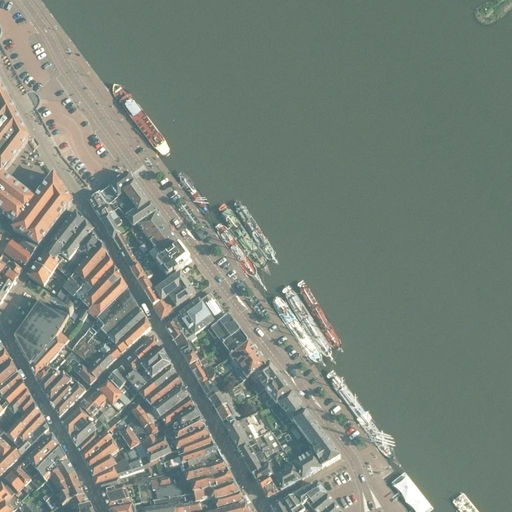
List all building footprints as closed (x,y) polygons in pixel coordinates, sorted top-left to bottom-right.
[(0,232),(3,235),(3,234),(13,242),(12,243),(14,244),(20,236),(38,248),(72,204),(54,177),(35,201),(2,177),(23,149),(29,141),(1,87),(0,88),(0,212),(12,222),(11,222),(16,226),(14,228),(13,229),(4,223),(5,222),(0,218),(0,232)] [(97,143),(88,146),(90,152),(99,149),(97,143)] [(127,175),(109,187),(99,193),(108,206),(106,207),(112,215),(108,217),(112,222),(118,219),(109,207),(117,201),(118,200),(125,196),(124,194),(135,185),(134,184),(127,175)] [(149,203),(135,185),(124,194),(125,196),(118,200),(117,201),(109,207),(118,219),(118,220),(125,215),(127,218),(137,212),(137,213),(147,206),(146,205),(149,203)] [(99,193),(89,200),(88,201),(96,213),(106,207),(108,206),(99,193)] [(118,219),(112,222),(116,229),(122,225),(123,226),(128,223),(133,230),(137,227),(157,215),(150,205),(149,203),(146,205),(147,206),(137,213),(137,212),(127,218),(125,215),(118,220),(118,219)] [(106,207),(96,213),(101,222),(108,217),(112,215),(106,207)] [(85,223),(76,213),(53,241),(63,250),(85,223)] [(137,227),(133,230),(130,231),(141,245),(144,242),(146,245),(149,243),(150,244),(169,231),(157,215),(137,227)] [(108,217),(101,222),(112,239),(120,235),(119,235),(117,231),(116,229),(112,222),(108,217)] [(85,223),(63,250),(58,258),(67,265),(93,232),(85,223)] [(207,235),(203,229),(196,234),(200,240),(207,235)] [(144,242),(141,245),(142,247),(139,250),(138,249),(136,249),(134,249),(133,249),(132,249),(130,250),(129,250),(132,254),(134,253),(137,253),(140,255),(141,257),(142,260),(141,263),(142,266),(139,267),(143,273),(181,246),(169,231),(150,244),(149,243),(146,245),(144,242)] [(93,232),(67,265),(66,266),(61,273),(70,281),(70,280),(101,245),(93,232)] [(33,257),(38,248),(20,236),(14,244),(33,257)] [(128,248),(122,240),(115,244),(120,253),(128,248)] [(63,250),(53,241),(44,255),(58,266),(57,269),(61,273),(66,266),(67,265),(58,258),(63,250)] [(14,244),(12,243),(5,254),(25,268),(33,257),(14,244)] [(101,245),(70,280),(81,291),(109,260),(101,245)] [(181,246),(143,273),(146,279),(150,276),(152,276),(153,277),(153,279),(152,281),(149,283),(153,290),(192,261),(181,246)] [(128,248),(120,253),(131,272),(139,267),(142,266),(141,263),(142,260),(141,257),(140,255),(137,253),(134,253),(132,254),(129,250),(128,248)] [(58,266),(44,255),(37,266),(36,266),(52,276),(57,269),(58,266)] [(0,258),(0,276),(2,274),(9,266),(11,263),(7,261),(5,263),(0,258)] [(70,281),(63,289),(57,297),(63,300),(66,296),(67,296),(65,300),(67,301),(66,302),(76,310),(81,304),(83,302),(84,301),(115,271),(109,260),(81,291),(70,280),(70,281)] [(23,271),(11,263),(9,266),(13,268),(11,271),(19,277),(23,271)] [(13,268),(9,266),(2,274),(7,278),(6,280),(13,285),(19,277),(11,271),(13,268)] [(36,266),(29,277),(44,288),(50,279),(52,276),(36,266)] [(139,267),(131,272),(140,285),(153,277),(152,276),(150,276),(146,279),(143,273),(139,267)] [(83,302),(81,304),(90,312),(88,314),(85,312),(79,321),(83,324),(85,322),(90,316),(122,282),(115,271),(84,301),(83,302)] [(153,290),(151,291),(160,304),(160,305),(167,301),(174,311),(195,296),(180,275),(155,292),(153,290)] [(153,277),(140,285),(145,294),(151,291),(153,290),(149,283),(152,281),(153,279),(153,277)] [(6,280),(4,282),(0,287),(0,305),(1,305),(13,285),(6,280)] [(90,316),(85,322),(90,325),(87,329),(90,332),(128,291),(122,282),(90,316)] [(72,352),(76,355),(79,358),(82,360),(84,362),(85,362),(87,364),(92,369),(91,369),(91,370),(92,369),(100,377),(104,373),(97,365),(106,357),(101,351),(108,344),(107,343),(140,312),(128,291),(90,332),(76,348),(72,352)] [(160,304),(151,291),(145,294),(153,308),(160,304)] [(225,315),(211,294),(181,315),(172,321),(175,325),(174,326),(181,338),(187,347),(188,346),(191,343),(208,332),(225,319),(229,317),(226,319),(223,316),(225,315)] [(160,305),(160,304),(153,308),(161,321),(175,312),(174,311),(167,301),(160,305)] [(50,308),(41,303),(40,303),(39,304),(15,339),(15,340),(22,353),(54,311),(50,308)] [(54,311),(22,353),(29,366),(30,368),(31,368),(55,339),(66,325),(70,320),(75,312),(65,306),(60,314),(54,311)] [(145,321),(140,312),(107,343),(108,344),(101,351),(106,357),(107,356),(111,352),(115,348),(145,321)] [(225,319),(208,332),(212,337),(217,338),(221,344),(217,347),(219,349),(223,346),(230,340),(239,351),(249,343),(234,323),(234,321),(234,319),(232,318),(230,318),(229,317),(225,319)] [(151,330),(145,321),(115,348),(111,352),(107,356),(114,363),(122,356),(151,330)] [(172,321),(165,327),(175,342),(181,338),(174,326),(175,325),(172,321)] [(73,340),(77,336),(72,330),(67,333),(73,340)] [(119,370),(117,373),(125,383),(161,351),(154,338),(133,357),(141,366),(126,379),(119,370)] [(187,347),(181,338),(175,342),(181,353),(188,349),(187,347)] [(31,368),(30,369),(36,379),(58,355),(64,347),(55,339),(31,368)] [(231,356),(239,351),(230,340),(223,346),(231,356)] [(188,349),(181,353),(185,359),(191,355),(193,354),(194,357),(198,354),(191,343),(188,346),(187,347),(188,349)] [(249,343),(239,351),(231,356),(230,357),(233,361),(231,362),(237,370),(239,369),(257,354),(257,351),(255,348),(253,348),(249,343)] [(58,355),(36,379),(40,387),(62,363),(64,361),(66,358),(69,355),(72,352),(69,350),(64,347),(58,355)] [(0,370),(11,362),(4,350),(0,354),(0,370)] [(162,351),(161,351),(125,383),(138,397),(139,396),(149,387),(143,381),(149,376),(147,374),(166,358),(162,351)] [(198,363),(194,357),(193,354),(191,355),(185,359),(190,368),(198,363)] [(257,354),(239,369),(247,380),(254,375),(266,366),(269,363),(266,366),(262,361),(263,358),(260,355),(258,355),(257,354)] [(107,356),(106,357),(97,365),(104,373),(114,363),(107,356)] [(141,366),(133,357),(119,370),(126,379),(141,366)] [(167,360),(166,358),(147,374),(149,376),(143,381),(149,387),(171,368),(167,360)] [(0,388),(3,385),(17,374),(11,362),(0,370),(0,388)] [(62,363),(40,387),(45,395),(63,376),(57,370),(61,366),(63,369),(64,368),(65,369),(67,367),(62,363)] [(198,363),(190,368),(202,388),(211,384),(212,383),(213,382),(214,381),(214,379),(214,378),(215,377),(214,375),(213,373),(211,372),(207,371),(206,372),(204,373),(198,363)] [(266,366),(254,375),(259,382),(257,384),(251,387),(257,396),(265,390),(280,378),(269,363),(266,366)] [(88,373),(88,372),(83,367),(76,374),(90,388),(96,381),(88,373)] [(149,387),(139,396),(141,398),(130,407),(133,412),(139,407),(144,402),(177,377),(171,368),(149,387)] [(91,370),(91,369),(88,372),(88,373),(96,381),(100,377),(92,369),(91,370)] [(117,373),(109,380),(131,403),(138,397),(125,383),(117,373)] [(22,382),(17,374),(3,385),(10,392),(22,382)] [(63,376),(45,395),(51,404),(68,385),(72,381),(64,374),(63,376)] [(139,407),(133,412),(132,413),(135,419),(138,422),(183,388),(177,377),(144,402),(149,407),(143,412),(139,407)] [(292,393),(280,378),(265,390),(270,398),(269,399),(275,406),(277,405),(292,393)] [(109,380),(97,392),(108,403),(111,406),(107,411),(103,415),(97,421),(103,427),(116,415),(131,403),(109,380)] [(22,382),(10,392),(7,395),(14,402),(26,390),(22,382)] [(225,394),(218,383),(213,387),(218,394),(221,392),(222,393),(223,395),(225,394)] [(213,387),(211,384),(202,388),(209,401),(210,401),(222,393),(221,392),(218,394),(213,387)] [(0,402),(1,402),(1,403),(3,402),(1,400),(7,395),(10,392),(3,385),(0,388),(0,402)] [(68,385),(51,404),(55,411),(74,391),(74,390),(68,385)] [(74,391),(55,411),(60,420),(81,398),(86,392),(78,385),(74,390),(74,391)] [(183,388),(138,422),(141,426),(144,430),(189,399),(183,388)] [(26,390),(14,402),(3,413),(12,424),(14,427),(19,422),(24,417),(34,406),(30,398),(26,390)] [(97,392),(88,401),(100,412),(103,415),(107,411),(111,406),(108,403),(97,392)] [(223,395),(222,393),(210,401),(217,412),(229,406),(227,403),(224,405),(220,397),(223,395)] [(225,394),(223,395),(220,397),(224,405),(227,403),(229,406),(226,408),(228,411),(236,407),(235,405),(228,393),(225,395),(225,394)] [(277,405),(275,406),(270,408),(285,429),(293,423),(306,413),(297,401),(292,393),(277,405)] [(14,402),(7,395),(1,400),(3,402),(1,403),(1,402),(0,402),(0,415),(3,413),(14,402)] [(123,420),(121,422),(115,428),(118,432),(118,431),(120,434),(119,434),(124,441),(124,442),(127,446),(130,450),(137,446),(141,444),(144,450),(144,451),(158,444),(153,436),(162,431),(171,425),(195,410),(189,399),(144,430),(141,426),(132,433),(127,425),(123,420)] [(100,412),(88,401),(81,409),(88,416),(92,419),(92,420),(95,423),(97,421),(103,415),(100,412)] [(19,422),(14,427),(6,435),(1,429),(0,429),(0,437),(3,435),(5,438),(13,445),(14,445),(18,448),(14,452),(15,451),(19,448),(16,444),(14,442),(40,415),(34,406),(24,417),(19,422)] [(229,406),(217,412),(216,412),(225,428),(235,424),(236,423),(233,418),(236,417),(234,414),(231,415),(228,411),(226,408),(229,406)] [(236,407),(228,411),(231,415),(234,414),(236,417),(233,418),(236,423),(237,423),(238,424),(244,421),(236,407)] [(91,421),(87,417),(80,410),(63,426),(71,438),(80,430),(88,440),(103,427),(97,421),(95,423),(92,420),(91,421)] [(200,420),(195,410),(171,425),(162,431),(166,439),(165,440),(167,439),(173,436),(200,420)] [(0,415),(0,429),(1,429),(6,435),(14,427),(12,424),(3,413),(0,415)] [(306,413),(293,423),(311,447),(309,449),(322,469),(341,459),(306,413)] [(237,423),(236,423),(235,424),(225,428),(238,450),(248,445),(264,436),(271,433),(260,414),(244,421),(238,424),(237,423)] [(44,422),(40,415),(14,442),(16,444),(19,448),(23,444),(26,441),(44,422)] [(116,415),(103,427),(108,433),(115,428),(121,422),(116,415)] [(132,433),(141,426),(138,422),(135,419),(127,425),(132,433)] [(165,440),(158,444),(144,451),(147,457),(169,447),(174,446),(205,430),(200,420),(173,436),(167,439),(165,440)] [(49,430),(44,422),(26,441),(31,447),(49,430)] [(103,427),(88,440),(77,449),(81,456),(101,440),(108,433),(103,427)] [(101,440),(81,456),(86,464),(113,443),(108,437),(110,435),(111,436),(113,435),(118,432),(115,428),(108,433),(101,440)] [(80,430),(71,438),(77,449),(88,440),(80,430)] [(123,464),(117,467),(113,469),(93,478),(96,486),(119,479),(120,479),(147,470),(159,463),(160,463),(160,462),(162,461),(161,459),(163,458),(210,439),(205,430),(174,446),(169,447),(147,457),(150,463),(143,467),(141,460),(129,465),(127,462),(123,464)] [(298,445),(289,433),(282,436),(280,431),(273,433),(284,453),(290,463),(301,481),(303,480),(304,480),(322,469),(309,449),(304,441),(302,442),(298,445)] [(271,433),(264,436),(276,457),(284,453),(273,433),(271,434),(271,433)] [(27,460),(21,466),(24,470),(29,475),(31,477),(37,472),(36,470),(59,448),(52,436),(27,460)] [(276,457),(264,436),(248,445),(238,450),(245,463),(253,458),(258,467),(265,463),(270,472),(272,476),(282,468),(290,463),(284,453),(276,457)] [(0,457),(0,458),(9,469),(21,457),(15,451),(14,452),(13,453),(11,451),(0,439),(0,457)] [(214,446),(210,439),(163,458),(161,459),(162,461),(164,465),(175,461),(214,446)] [(19,448),(15,451),(21,457),(31,447),(26,441),(23,444),(19,448)] [(113,443),(86,464),(89,471),(111,457),(119,451),(117,447),(113,443)] [(119,451),(111,457),(89,471),(93,478),(113,469),(117,467),(123,464),(127,462),(129,465),(141,460),(143,467),(150,463),(147,457),(144,451),(144,450),(141,444),(137,446),(130,450),(127,446),(119,451)] [(214,446),(175,461),(164,465),(165,468),(165,469),(167,468),(168,471),(182,467),(218,454),(214,446)] [(67,462),(59,448),(36,470),(37,472),(31,477),(32,479),(37,474),(45,484),(67,462)] [(222,462),(218,454),(182,467),(168,471),(168,473),(170,472),(172,477),(184,474),(222,462)] [(0,458),(0,475),(1,477),(9,469),(0,458)] [(253,458),(245,463),(253,475),(261,470),(258,467),(253,458)] [(50,496),(49,498),(47,496),(43,500),(46,503),(50,499),(54,495),(53,495),(53,494),(75,474),(67,462),(45,484),(52,493),(50,494),(50,496)] [(150,482),(144,484),(145,490),(146,492),(153,491),(165,489),(164,486),(171,485),(171,483),(173,482),(175,486),(180,485),(191,484),(228,473),(222,462),(184,474),(172,477),(151,482),(150,482)] [(261,470),(253,475),(259,486),(269,479),(266,474),(270,472),(265,463),(258,467),(261,470)] [(282,468),(272,476),(274,478),(280,488),(282,492),(301,481),(290,463),(282,468)] [(19,468),(12,475),(26,488),(31,483),(19,468)] [(272,476),(270,472),(266,474),(269,479),(259,486),(267,499),(275,496),(279,495),(276,490),(280,488),(274,478),(272,476)] [(406,472),(391,483),(399,493),(413,511),(414,511),(426,511),(433,507),(406,472)] [(153,491),(146,492),(146,496),(148,502),(150,502),(153,502),(155,511),(160,511),(160,509),(163,509),(161,501),(234,484),(228,473),(191,484),(180,485),(175,486),(173,482),(171,483),(171,485),(164,486),(165,489),(153,491)] [(80,486),(75,474),(53,494),(53,495),(57,492),(61,497),(58,499),(58,500),(71,493),(70,492),(80,486)] [(26,488),(12,475),(6,481),(13,488),(19,494),(24,490),(29,496),(31,493),(26,488)] [(120,479),(119,479),(96,486),(100,493),(121,488),(122,488),(121,485),(120,479)] [(38,490),(42,487),(35,480),(32,484),(38,490)] [(239,494),(234,484),(161,501),(163,509),(173,507),(185,505),(194,504),(217,500),(239,494)] [(5,490),(2,485),(0,486),(0,508),(10,500),(18,510),(19,511),(31,511),(26,504),(25,504),(23,505),(22,503),(18,499),(7,488),(5,490)] [(309,511),(312,510),(327,498),(317,485),(303,492),(293,498),(304,511),(309,511)] [(71,493),(58,500),(58,499),(57,499),(55,497),(54,495),(50,499),(46,503),(51,511),(54,511),(55,511),(56,511),(57,510),(62,508),(68,505),(69,504),(85,496),(80,486),(70,492),(71,493)] [(121,488),(100,493),(108,511),(132,506),(130,501),(132,500),(131,498),(135,497),(132,489),(127,491),(125,488),(122,489),(122,488),(121,488)] [(244,503),(239,494),(217,500),(194,504),(194,511),(206,511),(209,511),(244,504),(244,503)] [(85,496),(69,504),(73,511),(90,506),(85,496)] [(140,497),(141,504),(139,504),(148,502),(146,496),(140,497)] [(289,511),(304,511),(293,498),(284,503),(289,511)] [(312,510),(309,511),(328,511),(335,507),(327,498),(312,510)] [(15,511),(18,510),(10,500),(0,508),(0,511),(15,511)] [(289,511),(284,503),(282,501),(279,502),(272,506),(272,507),(272,508),(272,509),(273,511),(289,511)] [(133,506),(132,506),(108,511),(145,511),(145,510),(152,509),(151,508),(149,508),(149,507),(151,507),(151,505),(149,506),(149,504),(150,504),(150,502),(148,502),(139,504),(133,506)] [(155,511),(153,502),(150,502),(150,504),(149,504),(149,506),(151,505),(151,507),(149,507),(149,508),(151,508),(152,509),(145,510),(145,511),(155,511)]
